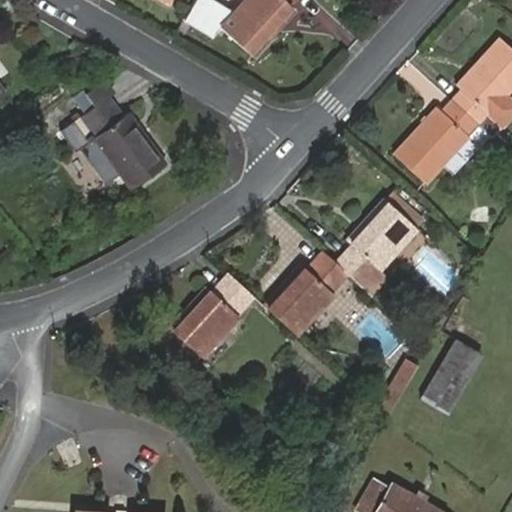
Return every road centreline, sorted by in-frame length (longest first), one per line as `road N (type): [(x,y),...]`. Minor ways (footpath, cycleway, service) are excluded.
road 1 (residential): [(298,142),(233,209),(118,282),(0,327)]
road 2 (residential): [(57,0),(298,142)]
road 3 (residential): [(432,0),(298,142)]
